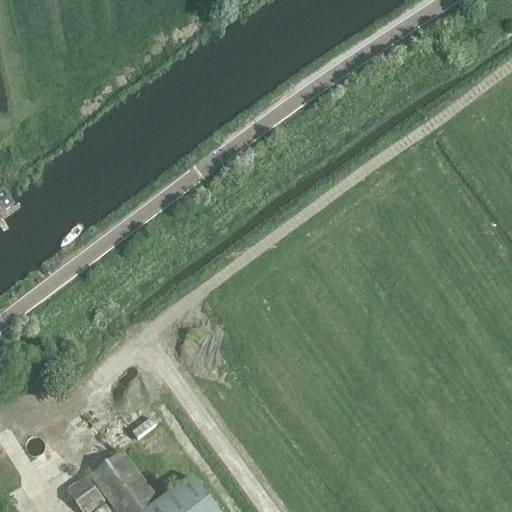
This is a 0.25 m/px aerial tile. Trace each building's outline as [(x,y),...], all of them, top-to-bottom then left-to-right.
[(0,217),(14,207),(3,192),(0,195),(0,217)] [(22,445),(37,434),(24,417),(9,428),(22,445)] [(113,511),(151,511),(161,505),(124,455),(91,481),(113,511)] [(81,511),(93,511),(105,503),(86,478),(67,493),(81,511)] [(217,511),(195,480),(161,505),(151,511),(217,511)]
